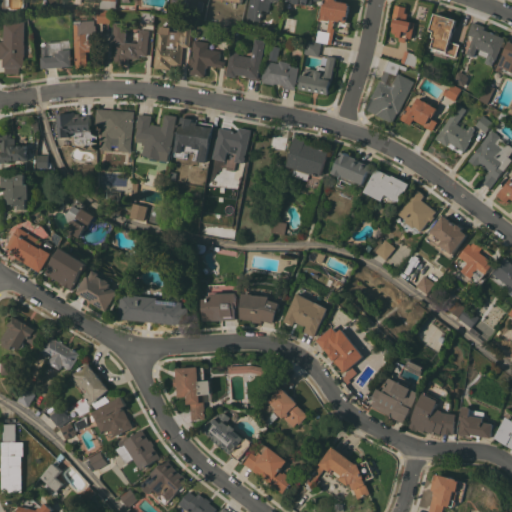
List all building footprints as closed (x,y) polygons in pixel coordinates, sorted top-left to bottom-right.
[(117,0),(117,8),(102,7),(102,0),(117,0)] [(250,0),(276,0),(274,1),(271,0),(269,10),(263,8),(260,20),(248,17),(250,0)] [(317,40),(319,29),(327,31),(328,26),(329,26),(330,21),(322,19),(325,0),(340,0),(349,2),(349,3),(350,4),(347,21),(335,19),(333,27),(335,27),(332,43),(317,40)] [(412,38),(407,37),(406,41),(400,39),(400,36),(396,35),(397,31),(393,31),(394,25),(393,25),(394,18),(393,17),(396,3),(407,6),(405,12),(408,12),(407,20),(415,22),(412,38)] [(98,22),(98,9),(113,9),(112,22),(98,22)] [(142,22),(143,10),(155,11),(154,24),(142,22)] [(441,51),(432,48),(436,36),(433,36),(435,30),(430,29),(431,28),(429,27),(430,22),(431,23),(432,19),(431,18),(433,13),(434,10),(450,14),(455,15),(454,16),(460,18),(453,40),(461,43),(460,46),(459,46),(455,58),(441,54),(441,51)] [(75,20),(82,19),(82,20),(95,19),(96,24),(97,25),(97,33),(90,33),(90,37),(93,37),(93,46),(91,46),(92,50),(88,50),(88,53),(89,53),(89,61),(89,66),(78,67),(75,20)] [(25,44),(26,43),(26,55),(25,55),(25,66),(20,66),(20,72),(6,72),(6,66),(4,66),(4,57),(1,58),(1,41),(4,41),(4,21),(25,20),(25,44)] [(148,54),(140,54),(140,57),(130,57),(130,58),(129,60),(127,61),(126,61),(125,61),(124,65),(114,64),(116,41),(113,41),(114,35),(115,35),(116,25),(114,25),(115,21),(128,23),(126,40),(127,40),(127,41),(138,42),(140,28),(150,29),(148,54)] [(155,67),(155,62),(156,62),(157,45),(158,45),(160,26),(170,26),(170,30),(178,31),(178,27),(179,27),(179,25),(178,25),(179,21),(193,22),(191,44),(191,46),(183,46),(183,47),(184,47),(182,65),(172,64),(172,68),(155,67)] [(484,28),(505,37),(496,60),(487,56),(488,56),(479,52),(481,48),(477,47),(475,51),(476,51),(475,53),(474,53),(473,56),(467,53),(474,36),(468,34),(473,21),(485,25),(484,28)] [(266,29),(267,24),(269,25),(269,24),(272,24),(271,25),(278,27),(277,32),(266,29)] [(230,39),(219,37),(221,25),(232,26),(230,39)] [(210,41),(209,47),(222,50),(220,59),(227,60),(226,67),(209,64),(209,67),(207,66),(205,76),(191,73),(192,64),(190,63),(192,55),(194,55),(195,50),(193,49),(195,38),(210,41)] [(261,66),(263,66),(260,80),(248,78),(249,75),(248,75),(247,76),(243,75),(242,74),(237,73),(237,76),(227,74),(232,50),(241,52),(240,54),(253,56),(256,38),(266,40),(261,66)] [(61,40),(61,39),(71,39),(73,65),(63,65),(63,66),(62,67),(61,68),(60,68),(59,67),(58,67),(58,66),(44,67),(42,45),(47,44),(47,41),(61,40)] [(304,53),(307,39),(322,42),(319,55),(304,53)] [(509,39),(510,40),(510,39),(511,39),(511,74),(503,70),(502,72),(496,69),(509,39)] [(278,60),(267,58),(270,44),(281,46),(278,60)] [(416,66),(402,61),(406,49),(420,55),(416,66)] [(299,88),(302,73),(305,73),(307,66),(318,68),(318,65),(326,66),(328,54),(336,56),(331,81),(329,94),(299,88)] [(406,69),(399,67),(397,74),(384,69),(388,58),(408,66),(406,69)] [(266,59),(280,62),(280,59),(292,61),(291,64),(300,66),(296,86),(295,86),(295,89),(283,87),(283,84),(275,82),(275,83),(264,81),(264,80),(262,79),(266,59)] [(399,112),(398,112),(393,122),(377,114),(377,113),(366,108),(371,96),(380,79),(387,83),(386,85),(393,89),(395,83),(393,82),(398,72),(415,80),(399,112)] [(431,78),(433,76),(441,81),(439,84),(431,78)] [(443,93),(446,87),(449,89),(452,82),(462,87),(455,99),(443,93)] [(479,98),(486,82),(495,86),(488,103),(479,98)] [(438,107),(433,117),(431,116),(438,121),(433,130),(425,125),(425,124),(414,118),(411,123),(401,118),(408,104),(413,107),(419,96),(438,107)] [(457,123),(464,128),(465,127),(468,129),(471,125),(472,125),(475,127),(474,127),(475,128),(473,132),(474,133),(469,141),(470,141),(464,150),(463,150),(462,152),(454,147),(455,146),(453,145),(452,147),(449,145),(450,144),(448,143),(448,145),(436,137),(459,103),(466,108),(457,123)] [(135,110),(133,151),(103,149),(104,127),(101,127),(97,121),(98,107),(135,110)] [(60,137),(58,113),(75,112),(75,113),(80,112),(80,115),(91,114),(92,129),(94,129),(95,142),(85,143),(84,131),(69,132),(69,136),(67,136),(67,137),(62,138),(62,136),(60,137)] [(172,152),(171,152),(171,153),(173,154),(172,160),(170,160),(170,162),(162,161),(163,158),(156,157),(156,159),(152,159),(153,157),(150,157),(151,154),(150,154),(149,157),(146,157),(147,155),(146,155),(146,154),(145,154),(147,144),(144,144),(144,141),(138,140),(139,136),(138,136),(139,126),(138,126),(140,113),(153,115),(152,123),(165,125),(167,113),(178,115),(172,152)] [(502,121),(502,120),(499,121),(498,115),(505,113),(507,114),(508,115),(508,116),(509,118),(507,120),(502,121)] [(483,114),(493,121),(486,132),(476,124),(483,114)] [(182,116),(194,118),(193,121),(198,122),(202,121),(214,123),(214,127),(213,126),(212,134),(213,134),(212,141),(211,141),(211,144),(212,144),(211,147),(208,161),(176,155),(177,150),(176,150),(182,116)] [(246,162),(237,160),(238,153),(231,151),(229,150),(227,159),(224,159),(221,159),(221,158),(214,157),(220,127),(239,131),(240,126),(252,129),(246,162)] [(501,135),(496,142),(502,147),(507,141),(511,145),(511,152),(509,156),(511,158),(511,160),(504,170),(504,169),(491,187),(481,180),(489,169),(480,162),(477,166),(469,159),(473,154),(480,144),(492,128),(501,135)] [(16,144),(26,144),(27,150),(28,150),(28,152),(26,152),(26,159),(21,159),(21,161),(19,161),(19,159),(10,159),(10,161),(2,161),(1,147),(2,147),(1,135),(2,135),(2,133),(11,132),(12,135),(12,137),(16,137),(16,144)] [(286,149),(270,146),(272,133),(288,136),(286,149)] [(310,172),(308,179),(293,174),(295,167),(287,164),(292,150),(290,149),(295,135),(306,139),(305,142),(329,149),(321,175),(310,172)] [(339,177),(340,175),(339,175),(338,176),(334,174),(334,173),(332,172),(341,150),(343,151),(345,151),(346,151),(348,152),(350,153),(352,155),(357,157),(357,158),(371,164),(361,186),(339,177)] [(47,154),(47,167),(36,167),(36,154),(47,154)] [(365,190),(377,167),(393,175),(393,174),(411,183),(407,190),(406,189),(400,202),(386,195),(383,199),(365,190)] [(25,183),(28,183),(28,195),(28,198),(26,198),(26,208),(18,208),(18,205),(13,205),(13,203),(5,203),(5,194),(4,186),(1,186),(1,184),(1,175),(1,173),(3,173),(25,173),(25,183)] [(497,194),(511,174),(511,198),(510,197),(507,202),(497,194)] [(407,220),(408,218),(399,211),(417,188),(418,189),(419,188),(425,193),(424,194),(425,195),(423,198),(438,210),(434,214),(436,216),(433,220),(431,219),(423,230),(417,225),(415,227),(407,220)] [(82,207),(96,217),(90,228),(87,226),(87,227),(85,226),(79,236),(73,232),(70,236),(68,235),(67,236),(65,235),(66,234),(65,234),(71,224),(68,223),(65,214),(70,206),(71,207),(71,206),(69,205),(72,202),(75,197),(83,204),(82,207)] [(145,220),(130,216),(134,202),(148,205),(145,220)] [(469,233),(451,257),(427,239),(445,215),(469,233)] [(284,234),(272,231),(274,219),(287,222),(284,234)] [(44,240),(41,245),(53,252),(43,269),(41,269),(40,270),(16,256),(17,254),(10,250),(11,247),(7,245),(19,225),(44,240)] [(59,245),(56,243),(55,241),(52,240),(53,236),(50,234),(52,231),(55,231),(58,233),(63,236),(59,245)] [(385,238),(395,246),(386,259),(375,250),(385,238)] [(484,246),(480,250),(495,262),(483,277),(476,272),(473,277),(463,270),(469,262),(460,255),(470,242),(472,244),(476,239),(484,246)] [(205,244),(206,246),(206,247),(205,249),(204,251),(202,252),(199,252),(198,252),(197,251),(197,243),(205,244)] [(87,262),(72,289),(62,282),(62,281),(55,277),(53,276),(51,279),(48,277),(49,275),(45,272),(46,270),(47,270),(61,247),(87,262)] [(321,263),(315,257),(319,251),(326,253),(321,263)] [(415,266),(414,265),(409,273),(404,271),(410,261),(408,260),(412,255),(413,256),(414,254),(419,257),(418,258),(419,259),(415,266)] [(511,292),(502,286),(505,281),(493,272),(505,256),(511,261),(511,292)] [(91,300),(76,292),(86,274),(89,276),(93,269),(99,272),(98,275),(104,278),(106,278),(109,280),(109,282),(111,283),(110,286),(118,290),(106,310),(90,301),(91,300)] [(435,282),(427,293),(416,285),(424,274),(435,282)] [(204,319),(203,298),(208,297),(208,294),(213,294),(213,292),(238,292),(238,307),(237,307),(237,319),(204,319)] [(244,292),(255,293),(255,294),(272,295),(271,298),(281,302),(277,314),(278,315),(277,317),(275,322),(264,319),(264,321),(254,321),(254,318),(242,318),(244,292)] [(317,301),(318,301),(330,307),(316,335),(305,330),(307,325),(297,320),(295,325),(292,323),(291,324),(288,322),(288,321),(285,320),(299,292),(317,301)] [(119,317),(121,293),(158,297),(158,298),(184,301),(184,307),(190,306),(191,322),(175,323),(119,317)] [(448,309),(455,299),(465,305),(458,316),(448,309)] [(465,309),(477,318),(471,326),(459,317),(465,309)] [(10,326),(11,326),(8,324),(14,315),(18,317),(19,317),(21,319),(29,324),(30,322),(45,330),(36,344),(26,338),(24,341),(25,343),(25,344),(24,345),(23,346),(22,347),(21,347),(20,348),(11,344),(9,348),(2,344),(4,340),(2,339),(10,326)] [(364,355),(345,371),(334,358),(338,355),(330,345),(326,349),(318,339),(334,326),(338,331),(343,328),(364,355)] [(445,336),(442,342),(437,339),(440,334),(445,336)] [(73,367),(72,367),(72,368),(70,367),(68,368),(66,366),(66,364),(64,363),(61,368),(48,361),(52,355),(47,352),(46,354),(41,351),(43,349),(42,349),(51,335),(60,340),(61,339),(63,341),(63,342),(81,353),(73,367)] [(15,361),(15,373),(1,373),(1,361),(15,361)] [(110,388),(92,403),(84,394),(89,390),(86,386),(85,387),(76,377),(77,376),(75,373),(89,362),(110,388)] [(254,364),(267,367),(266,374),(253,371),(230,372),(230,365),(254,364)] [(206,366),(206,379),(212,379),(213,393),(205,393),(206,410),(206,412),(207,412),(207,418),(201,418),(199,418),(193,419),(193,411),(193,409),(192,409),(192,403),(189,403),(188,395),(180,396),(179,385),(175,385),(175,377),(178,377),(178,367),(206,366)] [(34,380),(30,385),(24,381),(27,376),(34,380)] [(301,423),(299,421),(295,426),(285,417),(284,417),(275,409),(277,407),(270,400),(280,389),(278,388),(285,376),(294,382),(288,393),(309,414),(301,423)] [(405,422),(372,405),(375,399),(372,397),(377,387),(382,390),(390,376),(401,382),(402,380),(409,383),(408,385),(420,391),(405,422)] [(17,399),(25,387),(36,393),(28,406),(17,399)] [(426,390),(441,398),(437,407),(444,410),(443,411),(457,413),(456,421),(458,421),(458,426),(456,426),(454,434),(449,434),(447,434),(447,433),(441,432),(441,433),(434,430),(433,433),(425,429),(424,431),(418,428),(417,430),(408,426),(426,390)] [(121,433),(121,434),(119,436),(118,434),(116,436),(112,428),(104,433),(93,411),(102,406),(103,405),(106,403),(108,403),(123,396),(127,404),(124,406),(134,426),(121,433)] [(50,415),(61,405),(68,414),(69,413),(72,417),(66,422),(60,426),(58,424),(57,424),(50,415)] [(492,437),(472,433),(472,435),(460,433),(462,419),(460,418),(461,415),(462,415),(464,405),(472,407),(472,408),(486,411),(484,421),(495,423),(492,437)] [(239,458),(232,452),(231,453),(225,447),(224,448),(210,436),(211,435),(204,429),(215,415),(216,416),(219,413),(221,414),(225,410),(232,416),(227,422),(230,424),(232,423),(237,427),(235,429),(245,437),(248,437),(251,439),(252,443),(239,458)] [(270,424),(265,419),(274,410),(279,415),(270,424)] [(87,415),(88,424),(77,430),(75,422),(87,415)] [(511,417),(511,446),(495,436),(508,415),(511,417)] [(77,433),(66,438),(66,437),(65,437),(60,427),(71,421),(77,433)] [(23,491),(3,491),(2,441),(4,441),(3,423),(16,423),(17,441),(24,440),(24,455),(23,455),(23,491)] [(135,457),(127,462),(117,448),(122,445),(120,441),(131,434),(143,429),(150,440),(152,439),(155,444),(154,445),(161,456),(142,468),(135,457)] [(245,462),(253,451),(257,454),(260,450),(258,449),(264,442),(269,446),(270,445),(289,459),(281,470),(284,472),(285,471),(294,478),(283,492),(245,462)] [(358,463),(359,462),(360,463),(369,459),(376,476),(366,480),(371,492),(359,497),(357,493),(355,494),(352,488),(354,487),(352,481),(350,484),(347,482),(347,483),(343,480),(344,479),(334,472),(336,469),(333,467),(331,470),(327,467),(314,483),(316,484),(312,490),(307,486),(309,482),(308,482),(322,464),(321,463),(334,445),(358,463)] [(96,469),(89,457),(100,450),(107,463),(96,469)] [(53,462),(56,458),(59,461),(56,465),(61,469),(55,476),(63,483),(57,490),(49,484),(49,483),(41,476),(53,462)] [(153,472),(152,472),(159,464),(160,466),(166,459),(168,460),(168,459),(174,465),(173,465),(182,473),(188,478),(188,479),(184,485),(186,487),(183,490),(181,488),(170,500),(163,493),(162,494),(155,488),(151,493),(142,485),(153,472)] [(462,501),(457,499),(457,501),(457,503),(457,504),(454,505),(449,504),(449,505),(446,504),(443,511),(429,511),(435,490),(432,489),(436,473),(440,474),(440,473),(459,478),(458,479),(467,482),(462,501)] [(95,492),(94,492),(95,493),(88,500),(87,499),(86,500),(80,493),(89,485),(95,492)] [(119,496),(129,487),(138,497),(128,506),(119,496)] [(193,511),(181,503),(191,490),(197,495),(200,491),(202,492),(201,493),(205,496),(206,495),(212,500),(210,502),(218,508),(214,511),(193,511)] [(38,509),(41,505),(43,507),(47,502),(54,508),(51,511),(17,511),(20,504),(38,509)]
